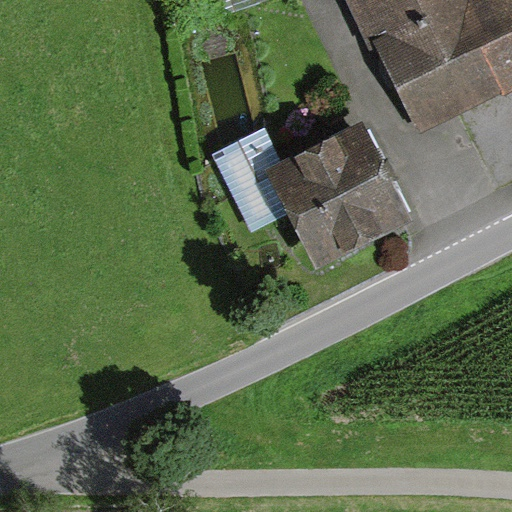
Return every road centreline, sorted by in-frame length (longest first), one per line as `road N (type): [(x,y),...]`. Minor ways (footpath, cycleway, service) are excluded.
road 1 (unclassified): [(511,239),(309,347),(80,437)]
road 2 (unclassified): [(80,437),(104,469),(141,481),(511,487)]
